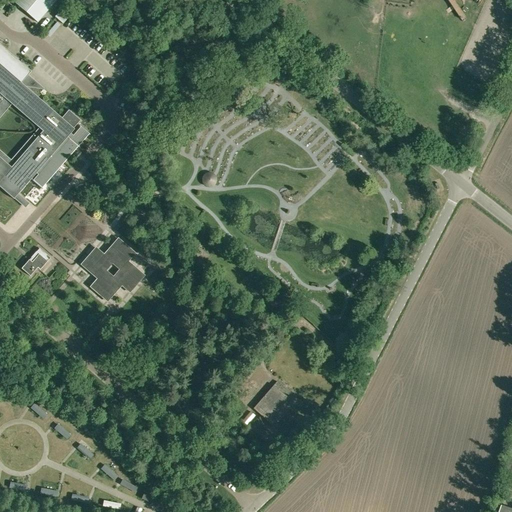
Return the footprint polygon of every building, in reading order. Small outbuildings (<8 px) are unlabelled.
[(57,0),(16,0),(14,3),(38,23),(57,0)] [(0,186),(1,187),(13,198),(22,206),(23,205),(18,201),(21,197),(18,194),(29,181),(31,179),(42,189),(52,178),(56,174),(74,153),(77,150),(79,147),(90,134),(81,127),(73,136),(69,133),(80,120),(69,110),(61,119),(49,108),(47,111),(46,110),(41,106),(19,86),(20,85),(28,75),(31,72),(18,60),(13,67),(5,60),(11,54),(7,50),(1,45),(0,44),(0,186)] [(216,183),(217,180),(216,178),(215,176),(213,174),(211,174),(209,173),(206,174),(204,175),(203,177),(202,180),(202,182),(203,185),(205,187),(207,188),(209,188),(212,188),(214,186),(215,185),(216,183)] [(104,254),(96,247),(80,265),(96,279),(89,287),(107,302),(121,287),(129,293),(145,275),(129,261),(136,253),(118,237),(104,254)] [(50,257),(39,248),(22,267),(30,274),(37,266),(40,268),(50,257)] [(240,399),(256,381),(251,376),(235,395),(240,399)] [(257,405),(253,409),(268,422),(280,408),(288,398),(273,385),(268,392),(257,405)] [(48,416),(34,404),(29,410),(43,422),(48,416)] [(243,421),(247,425),(254,417),(250,413),(243,421)] [(74,436),(58,424),(54,429),(69,441),(74,436)] [(95,454),(82,444),(77,450),(90,460),(95,454)] [(121,475),(107,464),(101,471),(115,482),(121,475)] [(32,487),(7,482),(6,489),(31,494),(32,487)] [(63,492),(40,488),(38,495),(61,500),(63,492)] [(93,499),(69,494),(68,501),(91,506),(93,499)]
